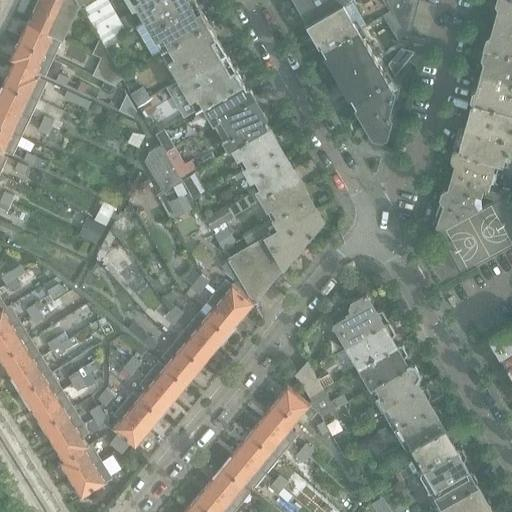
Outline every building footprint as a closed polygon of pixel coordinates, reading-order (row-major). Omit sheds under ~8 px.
[(73,0),(37,0),(36,4),(61,16),(71,20),(79,3),(73,0)] [(106,0),(86,0),(80,4),(100,37),(104,45),(125,32),(117,19),(108,3),(106,0)] [(132,0),(144,21),(179,0),(132,0)] [(179,0),(144,21),(135,26),(152,56),(161,50),(208,23),(194,0),(179,0)] [(294,0),(299,7),(295,9),(301,20),(305,18),(307,22),(342,2),(345,0),(294,0)] [(345,0),(342,2),(307,22),(320,45),(322,48),(357,28),(382,14),(396,39),(404,34),(391,11),(390,9),(385,2),(384,0),(345,0)] [(404,0),(385,0),(385,2),(390,9),(391,11),(412,17),(416,3),(404,0)] [(495,18),(494,20),(511,24),(511,0),(496,0),(496,3),(498,6),(498,7),(497,11),(495,18)] [(36,4),(27,22),(62,38),(71,20),(61,16),(36,4)] [(412,17),(391,11),(404,34),(407,35),(412,17)] [(135,26),(128,13),(117,19),(125,32),(135,26)] [(487,37),(484,46),(485,47),(511,54),(511,24),(494,20),(493,23),(492,30),(490,34),(490,35),(487,37)] [(27,22),(19,41),(44,52),(49,42),(58,47),(62,38),(27,22)] [(208,23),(161,50),(179,80),(225,53),(222,49),(208,23)] [(357,28),(322,48),(325,52),(338,75),(372,54),(357,28)] [(99,38),(93,52),(101,56),(114,63),(112,59),(110,56),(105,47),(103,45),(99,38)] [(19,41),(10,60),(14,61),(12,65),(19,68),(33,75),(42,79),(44,75),(48,68),(39,64),(44,52),(19,41)] [(121,50),(115,41),(105,47),(110,56),(121,50)] [(414,53),(408,60),(419,69),(419,65),(421,62),(423,51),(418,47),(414,53)] [(480,72),(480,74),(511,83),(511,54),(485,47),(484,48),(483,48),(481,57),(483,60),(483,61),(482,65),(480,72)] [(402,49),(390,64),(396,75),(408,60),(414,53),(402,49)] [(179,80),(169,85),(187,115),(202,106),(242,82),(234,68),(232,65),(226,56),(225,53),(179,80)] [(372,54),(338,75),(351,98),(353,101),(387,80),(372,54)] [(128,70),(119,55),(112,59),(114,63),(121,74),(128,70)] [(101,56),(92,75),(115,86),(117,82),(122,79),(114,63),(101,56)] [(12,65),(4,83),(29,95),(37,99),(41,89),(45,81),(42,80),(42,79),(33,75),(19,68),(12,65)] [(59,73),(55,80),(65,85),(68,78),(59,73)] [(472,91),(470,98),(472,101),(472,102),(511,112),(511,83),(480,74),(479,78),(476,89),(475,89),(472,91)] [(387,80),(353,101),(355,105),(363,119),(361,121),(362,124),(367,132),(369,134),(371,132),(372,135),(373,135),(380,137),(385,134),(389,118),(386,113),(392,89),(387,80)] [(4,83),(0,90),(0,104),(28,118),(32,109),(37,99),(29,95),(4,83)] [(222,94),(202,106),(208,115),(213,124),(233,112),(252,101),(252,100),(253,98),(253,96),(251,93),(250,90),(248,90),(246,89),(244,86),(242,83),(222,94)] [(142,87),(132,93),(138,103),(147,98),(149,97),(142,87)] [(66,90),(63,98),(87,109),(90,102),(66,90)] [(126,94),(119,110),(131,116),(135,108),(126,94)] [(147,98),(138,103),(145,116),(155,110),(147,98)] [(233,112),(220,120),(223,125),(231,137),(224,141),(230,150),(233,148),(268,128),(267,126),(266,124),(265,121),(267,117),(264,112),(261,111),(258,111),(256,106),(252,101),(233,112)] [(459,129),(455,142),(459,143),(457,150),(495,161),(511,165),(511,112),(472,102),(470,110),(467,121),(465,130),(458,128),(458,129),(459,129)] [(0,104),(0,126),(12,132),(20,136),(25,126),(28,118),(0,104)] [(44,115),(40,123),(58,131),(59,132),(62,124),(44,115)] [(40,123),(37,130),(55,139),(58,131),(40,123)] [(0,149),(8,153),(11,154),(15,146),(20,136),(12,132),(0,126),(0,149)] [(268,128),(233,148),(246,170),(263,160),(268,169),(286,159),(274,138),(274,137),(272,133),(270,130),(268,128)] [(162,129),(154,133),(161,144),(165,151),(173,147),(162,129)] [(132,133),(127,143),(138,148),(144,136),(132,133)] [(149,151),(144,161),(162,192),(182,180),(181,178),(165,151),(161,144),(149,151)] [(173,147),(165,151),(181,178),(195,170),(190,162),(184,166),(173,147)] [(455,163),(450,181),(468,186),(468,184),(493,190),(498,192),(499,187),(493,182),(495,173),(491,172),(495,161),(457,150),(457,151),(456,151),(452,153),(451,159),(453,163),(455,163)] [(26,152),(23,159),(41,168),(45,160),(26,152)] [(257,189),(226,206),(233,217),(263,200),(299,180),(293,170),(292,170),(292,169),(286,159),(268,169),(263,160),(246,170),(257,189)] [(17,162),(14,169),(24,174),(27,167),(17,162)] [(190,176),(183,180),(193,197),(200,193),(190,176)] [(137,184),(136,190),(139,194),(144,196),(149,193),(150,188),(153,187),(148,179),(143,182),(143,181),(137,184)] [(299,180),(263,200),(275,220),(293,210),(298,218),(315,208),(303,188),(303,187),(299,180)] [(440,205),(432,225),(436,227),(434,231),(476,208),(473,201),(475,195),(491,200),(492,200),(508,191),(510,190),(509,189),(508,190),(499,187),(498,192),(493,190),(468,184),(468,186),(450,181),(450,183),(448,191),(445,190),(442,193),(440,198),(442,202),(442,203),(441,205),(440,205)] [(4,191),(0,198),(10,203),(16,206),(19,198),(14,196),(4,191)] [(187,192),(167,202),(175,218),(195,208),(187,192)] [(0,198),(0,199),(0,205),(8,209),(10,203),(0,198)] [(103,202),(98,213),(109,218),(114,208),(103,202)] [(226,206),(205,218),(212,230),(213,229),(224,223),(233,218),(233,217),(226,206)] [(275,220),(245,238),(250,247),(270,282),(281,268),(299,246),(308,236),(322,220),(316,210),(315,208),(298,218),(293,210),(275,220)] [(87,217),(78,235),(95,244),(105,226),(96,221),(87,217)] [(216,234),(215,235),(224,248),(224,249),(236,243),(227,228),(216,234)] [(250,247),(230,258),(254,302),(270,282),(250,247)] [(20,265),(1,277),(5,284),(15,278),(25,272),(20,265)] [(193,268),(184,279),(191,285),(195,281),(200,275),(193,268)] [(200,275),(195,281),(204,288),(208,282),(200,275)] [(15,278),(5,284),(9,291),(19,285),(15,278)] [(191,285),(190,287),(198,294),(204,288),(195,281),(191,285)] [(58,283),(46,291),(52,300),(67,290),(58,283)] [(219,287),(212,294),(241,317),(253,302),(232,285),(225,293),(219,287)] [(213,307),(206,317),(228,334),(241,317),(212,294),(206,302),(213,307)] [(347,304),(329,315),(334,324),(333,327),(345,348),(388,322),(381,311),(375,311),(366,296),(367,296),(365,294),(363,295),(351,302),(350,307),(352,311),(351,311),(347,304)] [(40,300),(26,309),(30,316),(39,310),(44,307),(40,300)] [(174,305),(169,311),(178,318),(183,312),(174,305)] [(39,310),(30,316),(34,323),(43,317),(44,317),(39,310)] [(169,311),(164,318),(173,325),(178,318),(169,311)] [(0,312),(0,335),(19,323),(15,315),(7,320),(2,312),(0,312)] [(193,318),(187,325),(215,349),(228,334),(206,317),(200,324),(193,318)] [(388,322),(345,348),(357,368),(395,346),(391,338),(395,333),(388,322)] [(19,323),(0,335),(0,358),(23,345),(17,335),(24,330),(19,323)] [(511,324),(490,337),(500,354),(511,346),(511,324)] [(181,333),(174,341),(181,347),(202,365),(215,349),(187,325),(181,333)] [(141,329),(135,336),(152,350),(157,344),(149,337),(149,336),(141,329)] [(60,343),(51,349),(51,351),(55,357),(65,351),(64,350),(72,346),(78,343),(73,336),(69,339),(68,338),(60,343)] [(56,337),(46,343),(51,349),(60,343),(56,337)] [(23,345),(0,358),(10,375),(41,357),(36,349),(29,354),(23,345)] [(395,346),(357,368),(369,388),(407,366),(403,359),(407,354),(401,345),(395,346)] [(511,346),(500,354),(502,357),(510,371),(511,373),(511,346)] [(167,350),(161,356),(168,362),(167,363),(164,367),(186,384),(189,381),(202,365),(181,347),(174,355),(167,350)] [(41,357),(10,375),(21,393),(44,378),(38,368),(45,364),(56,357),(55,357),(51,351),(41,357)] [(133,355),(128,361),(136,369),(141,362),(133,355)] [(95,360),(63,380),(67,387),(72,384),(82,378),(100,367),(95,360)] [(128,361),(122,368),(131,375),(136,369),(128,361)] [(151,368),(145,376),(173,400),(186,384),(164,367),(157,361),(151,368)] [(307,363),(296,375),(309,397),(322,389),(310,368),(310,367),(307,363)] [(407,366),(369,388),(381,409),(419,387),(415,380),(417,379),(419,375),(414,366),(409,365),(408,365),(407,366)] [(145,376),(138,384),(145,390),(139,397),(160,415),(173,400),(145,376)] [(44,378),(21,393),(32,410),(61,391),(67,387),(63,380),(61,378),(56,382),(57,384),(50,388),(44,378)] [(82,378),(72,384),(76,391),(86,385),(82,378)] [(107,386),(102,392),(111,399),(116,393),(107,386)] [(287,387),(275,402),(297,421),(304,426),(311,417),(317,411),(310,405),(287,387)] [(419,387),(381,409),(393,429),(431,407),(427,401),(429,395),(425,388),(419,387)] [(311,401),(307,403),(317,411),(320,416),(333,408),(330,402),(322,389),(309,397),(311,401)] [(61,391),(32,410),(42,427),(65,413),(59,403),(66,398),(61,391)] [(102,392),(97,399),(105,406),(111,399),(102,392)] [(342,395),(330,402),(333,408),(346,401),(342,395)] [(125,400),(119,407),(147,431),(160,415),(139,397),(132,405),(125,400)] [(275,402),(262,418),(291,442),(297,435),(290,429),(297,421),(275,402)] [(98,405),(89,411),(93,418),(103,412),(98,405)] [(119,407),(113,415),(120,420),(113,429),(119,433),(135,446),(147,431),(119,407)] [(372,407),(355,416),(358,422),(375,412),(372,407)] [(431,407),(393,429),(405,450),(443,428),(439,421),(441,416),(437,408),(431,408),(431,407)] [(103,412),(93,418),(97,425),(107,419),(103,412)] [(65,413),(42,427),(52,443),(82,425),(78,418),(71,422),(65,413)] [(262,418),(249,433),(271,452),(278,443),(286,449),(291,442),(262,418)] [(323,421),(316,425),(324,440),(331,436),(323,421)] [(82,425),(52,443),(63,460),(83,448),(86,446),(80,437),(87,433),(82,425)] [(409,466),(398,472),(402,478),(417,470),(455,448),(451,442),(453,436),(449,429),(443,428),(405,450),(411,460),(406,463),(409,466)] [(384,429),(368,438),(370,442),(387,433),(384,429)] [(249,433),(237,448),(266,472),(272,466),(265,460),(271,452),(249,433)] [(116,435),(109,443),(115,449),(122,440),(116,435)] [(122,440),(115,449),(122,454),(129,445),(122,440)] [(305,443),(300,450),(308,457),(314,450),(305,443)] [(395,447),(380,455),(384,461),(398,453),(395,447)] [(63,460),(59,462),(70,480),(100,461),(96,454),(89,458),(83,448),(63,460)] [(223,464),(220,468),(223,471),(243,486),(245,483),(253,474),(260,479),(266,472),(237,448),(223,464)] [(455,448),(417,470),(429,492),(467,469),(463,462),(465,457),(461,449),(455,449),(455,448)] [(300,450),(294,456),(303,463),(308,457),(300,450)] [(100,461),(70,480),(81,497),(105,482),(113,473),(109,467),(105,468),(100,461)] [(220,468),(207,484),(237,508),(243,500),(236,495),(243,486),(223,471),(220,468)] [(429,492),(427,493),(436,508),(440,505),(476,485),(467,469),(429,492)] [(279,474),(274,480),(283,487),(288,481),(287,480),(279,474)] [(274,480),(269,487),(278,494),(283,487),(274,480)] [(194,500),(208,511),(220,511),(223,509),(228,511),(233,511),(237,508),(207,484),(194,500)] [(492,511),(476,485),(440,505),(444,511),(492,511)] [(384,496),(373,503),(378,511),(382,511),(391,507),(384,496)] [(208,511),(194,500),(184,511),(208,511)]
